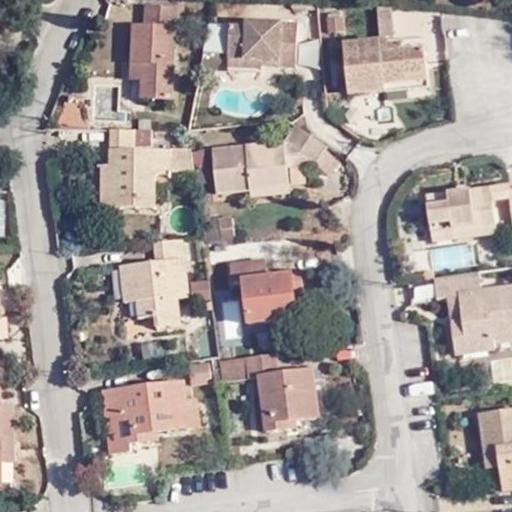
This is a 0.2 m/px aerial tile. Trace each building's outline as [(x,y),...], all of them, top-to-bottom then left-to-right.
[(324,16),(323,9),(300,7),(300,15),(324,16)] [(142,30),(140,67),(152,68),(151,83),(151,103),(181,104),(188,14),(156,13),(155,31),(142,30)] [(394,14),(379,13),(381,42),(396,41),(394,14)] [(343,22),(330,23),(331,37),(344,36),(343,22)] [(306,29),(271,27),(271,32),(254,31),(238,30),(235,64),(251,64),(251,73),(269,74),(269,71),(269,66),(285,66),(285,72),(303,73),(306,29)] [(347,48),(353,99),(391,96),(390,91),(410,88),(410,92),(433,90),(429,54),(409,57),(409,48),(384,50),(383,44),(347,48)] [(229,58),(211,54),(206,77),(222,78),(229,58)] [(236,71),(251,73),(251,64),(235,64),(236,71)] [(139,83),(151,83),(152,68),(140,67),(139,83)] [(140,122),(139,132),(147,132),(153,133),(153,122),(140,122)] [(321,169),(335,152),(304,128),(290,147),(219,152),(223,196),(256,195),(295,192),(294,171),(293,163),(316,161),(321,169)] [(145,203),(161,204),(161,178),(177,178),(177,173),(200,173),(197,154),(158,153),(147,153),(147,132),(139,132),(118,132),(118,169),(109,169),(109,200),(142,199),(145,203)] [(158,153),(159,133),(153,133),(147,132),(147,153),(158,153)] [(213,152),(197,154),(200,173),(201,186),(216,184),(213,152)] [(294,171),(321,169),(316,161),(293,163),(294,171)] [(511,191),(432,202),(437,247),(460,244),(460,236),(501,231),(498,206),(511,204),(511,191)] [(296,199),(295,192),(256,195),(257,201),(296,199)] [(160,212),(161,204),(145,203),(142,199),(109,200),(110,210),(160,212)] [(224,219),(224,215),(205,217),(207,234),(240,231),(238,218),(224,219)] [(240,231),(207,234),(208,240),(209,249),(241,246),(240,231)] [(501,238),(501,231),(460,236),(460,244),(501,238)] [(139,266),(142,303),(144,321),(161,319),(162,329),(185,327),(183,301),(193,300),(191,282),(187,242),(160,245),(162,264),(139,266)] [(249,282),(253,326),(302,320),(299,293),(309,292),(307,273),(274,277),(271,260),(238,264),(240,283),(249,282)] [(129,304),(142,303),(139,266),(126,268),(129,304)] [(428,276),(428,284),(437,283),(436,276),(428,276)] [(511,293),(488,297),(485,276),(442,283),(443,302),(453,301),(464,301),(467,324),(456,325),(461,359),(500,353),(498,341),(511,338),(511,293)] [(211,280),(191,282),(193,300),(194,303),(212,301),(211,280)] [(464,301),(453,301),(456,325),(467,324),(464,301)] [(280,356),(250,360),(253,383),(262,382),(269,440),(291,437),(290,428),(321,424),(316,374),(282,378),(280,356)] [(511,357),(492,359),(494,387),(511,385),(511,357)] [(250,360),(223,362),(227,385),(253,383),(250,360)] [(213,362),(195,364),(197,384),(213,383),(213,377),(215,377),(213,362)] [(188,386),(166,388),(110,394),(115,456),(136,454),(135,447),(154,445),(153,437),(162,436),(192,433),(190,405),(188,386)] [(201,404),(190,405),(192,433),(203,432),(201,404)] [(0,491),(0,490),(0,452),(12,452),(9,412),(0,412),(0,491)] [(511,495),(511,416),(486,419),(492,458),(505,456),(507,471),(510,495),(511,495)] [(163,444),(162,436),(153,437),(154,445),(163,444)] [(494,473),(507,471),(505,456),(492,458),(494,473)]
